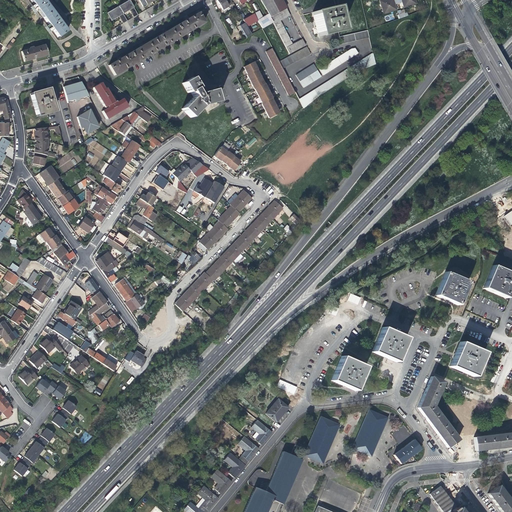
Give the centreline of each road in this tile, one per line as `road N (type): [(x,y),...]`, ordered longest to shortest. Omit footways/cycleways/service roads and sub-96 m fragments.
road 1 (primary): [(511,47),(141,433)]
road 2 (primary): [(442,60),(274,279),(141,433)]
road 3 (primary): [(202,391),(511,65)]
road 4 (residential): [(83,258),(139,337),(166,336),(172,293),(253,213),(259,195),(194,152),(168,145)]
road 5 (primary): [(202,391),(323,285),(500,185)]
road 6 (residential): [(301,408),(288,382),(302,344),(342,306),(435,344)]
road 7 (primary): [(88,511),(202,391)]
road 8 (residential): [(1,378),(83,258)]
road 9 (residential): [(83,258),(168,145)]
road 10 (residential): [(301,408),(211,511)]
